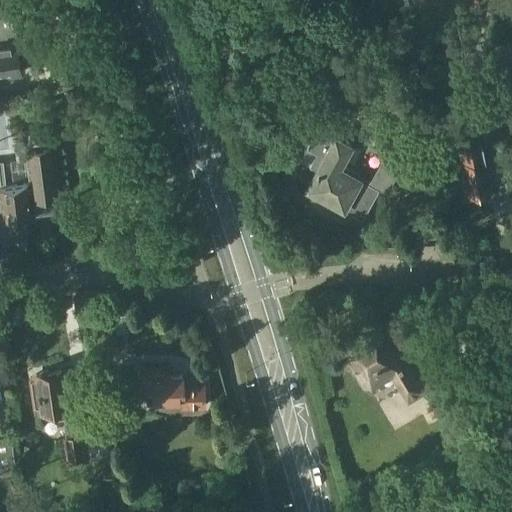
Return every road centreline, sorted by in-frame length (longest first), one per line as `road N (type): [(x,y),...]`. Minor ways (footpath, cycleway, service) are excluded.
road 1 (primary): [(313,511),(252,295),(145,0)]
road 2 (residential): [(382,271),(511,272)]
road 3 (residential): [(0,285),(124,275)]
